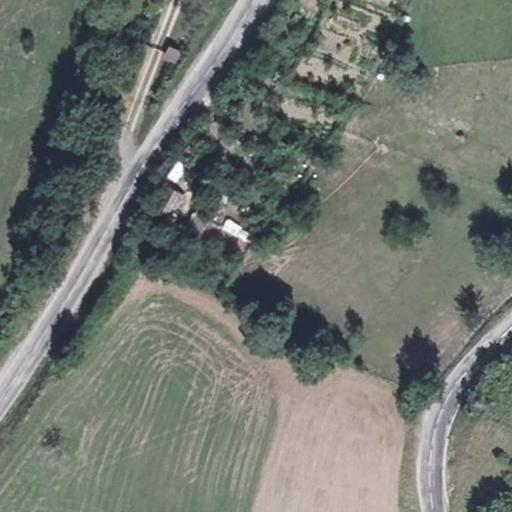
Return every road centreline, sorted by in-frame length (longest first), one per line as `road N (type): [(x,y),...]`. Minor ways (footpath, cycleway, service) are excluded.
road 1 (tertiary): [(253,0),(171,146),(0,400)]
road 2 (tertiary): [(431,511),(435,430),(453,380),(511,321)]
